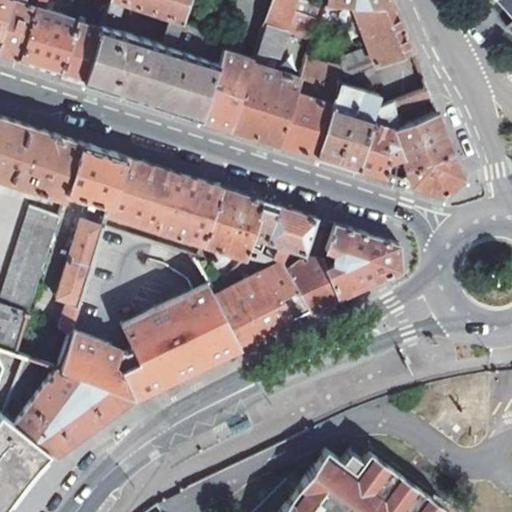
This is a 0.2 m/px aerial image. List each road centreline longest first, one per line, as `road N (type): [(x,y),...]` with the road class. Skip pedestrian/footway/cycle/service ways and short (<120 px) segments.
road 1 (tertiary): [(0,85),(458,232)]
road 2 (secondary): [(281,370),(133,451),(75,511)]
road 3 (secondary): [(281,370),(459,318)]
road 4 (secondary): [(438,273),(281,370)]
road 5 (residential): [(506,220),(492,144),(461,66)]
